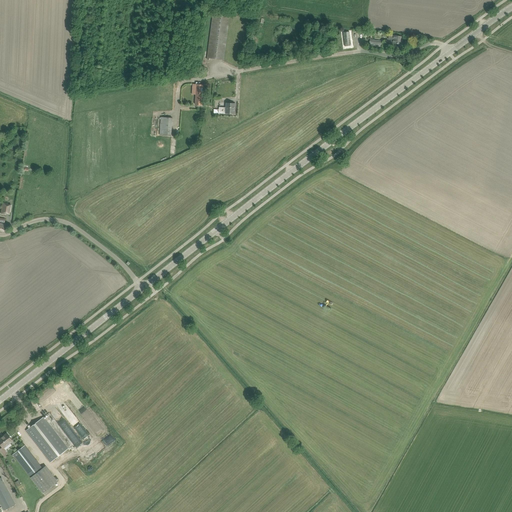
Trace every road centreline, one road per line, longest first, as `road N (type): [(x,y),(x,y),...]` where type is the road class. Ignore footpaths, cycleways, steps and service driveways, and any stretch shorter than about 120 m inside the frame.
road 1 (secondary): [(142,288),(449,52)]
road 2 (residential): [(449,52),(432,42),(402,55),(355,51),(184,81),(174,144)]
road 3 (secondary): [(0,400),(142,288)]
road 4 (unclassified): [(142,288),(66,222),(48,218),(0,234)]
